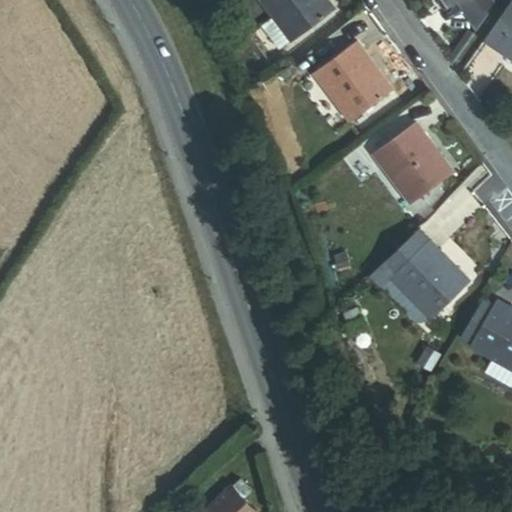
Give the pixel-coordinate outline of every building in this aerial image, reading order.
[(262,0),(292,40),(334,10),(326,0),(262,0)] [(477,29),(496,3),(493,0),(462,0),(459,2),(477,29)] [(511,0),(510,0),(483,39),(511,59),(511,0)] [(322,66),(348,47),(339,35),(313,54),(322,66)] [(350,120),(392,90),(356,41),(348,47),(322,66),(314,71),(350,120)] [(375,155),(410,204),(452,172),(417,124),(375,155)] [(430,243),(431,242),(420,231),(392,259),(402,269),(430,243)] [(433,320),(470,285),(430,243),(402,269),(393,278),(433,320)] [(393,278),(402,269),(392,259),(372,277),(382,288),(393,278)] [(471,346),(511,369),(511,309),(497,301),(494,306),(484,323),(472,343),(471,346)] [(484,323),(494,306),(484,301),(474,318),(484,323)] [(472,343),(484,323),(474,318),(463,338),(472,343)] [(251,511),(242,501),(250,494),(238,481),(205,511),(251,511)]
